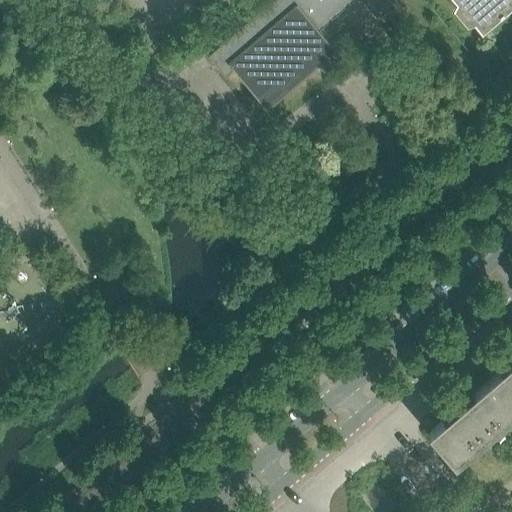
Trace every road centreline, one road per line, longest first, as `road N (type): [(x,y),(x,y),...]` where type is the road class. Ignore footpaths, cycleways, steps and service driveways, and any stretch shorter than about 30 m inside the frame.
road 1 (tertiary): [(511,243),(344,386)]
road 2 (tertiary): [(364,407),(511,280)]
road 3 (residential): [(449,511),(364,407)]
